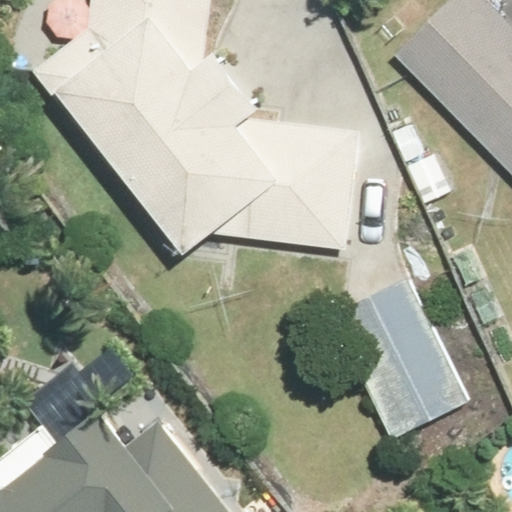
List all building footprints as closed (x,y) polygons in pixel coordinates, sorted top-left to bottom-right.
[(212,30),(216,0),(102,0),(100,22),(42,68),(120,166),(129,157),(201,249),(227,229),(240,231),(330,241),(354,245),(368,129),(259,117),(277,103),(233,47),(208,67),(212,30)] [(511,12),(500,0),(459,0),(407,53),(455,103),(504,153),(511,160),(511,12)] [(403,129),(415,157),(430,151),(417,123),(403,129)] [(341,314),(400,435),(474,398),(414,277),(341,314)] [(241,511),(183,437),(169,419),(141,439),(118,410),(72,446),(53,422),(0,463),(0,511),(241,511)]
